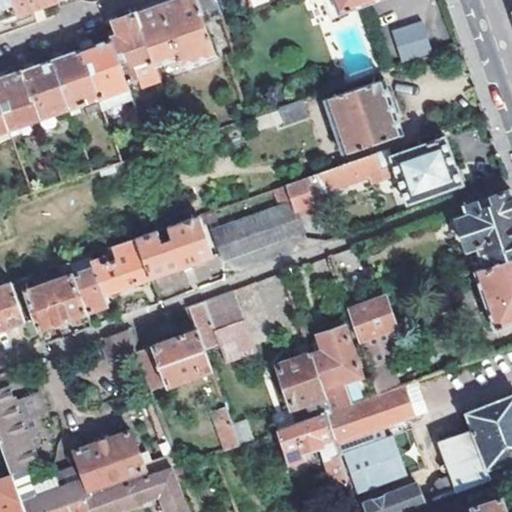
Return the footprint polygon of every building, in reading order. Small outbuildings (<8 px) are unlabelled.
[(0,0),(0,18),(35,6),(53,0),(0,0)] [(221,18),(214,0),(174,0),(137,13),(156,66),(179,58),(183,69),(217,57),(205,23),(221,18)] [(333,0),(339,14),(378,0),(333,0)] [(156,66),(137,13),(114,22),(119,37),(111,40),(126,82),(158,72),(156,66)] [(392,27),(399,60),(431,54),(425,21),(392,27)] [(111,40),(81,50),(98,99),(102,108),(131,97),(126,82),(111,40)] [(81,50),(53,60),(70,109),(98,99),(81,50)] [(53,60),(24,70),(40,119),(70,109),(53,60)] [(24,70),(0,78),(0,104),(9,130),(40,119),(24,70)] [(344,154),(403,134),(383,79),(325,99),(344,154)] [(279,108),(284,123),(308,114),(303,100),(279,108)] [(0,104),(0,133),(9,130),(0,104)] [(407,204),(463,184),(447,138),(394,156),(392,149),(286,185),(297,215),(317,208),(313,195),(368,176),(371,182),(397,173),(407,204)] [(281,207),(214,232),(224,260),(303,231),(297,215),(286,185),(275,189),(281,207)] [(467,251),(475,272),(511,259),(511,196),(510,190),(463,208),(465,215),(456,219),(467,251)] [(157,230),(137,237),(151,277),(213,255),(199,216),(168,227),(172,240),(162,243),(157,230)] [(105,293),(151,277),(137,237),(113,246),(117,260),(110,262),(108,257),(92,263),(94,268),(75,275),(89,312),(109,304),(105,293)] [(468,274),(475,272),(467,251),(461,253),(468,274)] [(496,330),(511,323),(511,259),(475,272),(496,330)] [(70,261),(58,265),(62,276),(34,285),(31,275),(22,278),(39,329),(89,312),(75,275),(70,261)] [(328,308),(346,302),(337,278),(319,285),(328,308)] [(0,327),(24,318),(11,281),(0,285),(0,327)] [(349,310),(369,368),(389,361),(398,357),(389,329),(393,327),(383,298),(349,310)] [(219,345),(204,301),(189,306),(197,329),(204,350),(219,345)] [(344,324),(318,333),(324,350),(312,355),(332,410),(343,406),(339,394),(348,390),(344,380),(361,373),(344,324)] [(129,328),(107,336),(110,342),(104,344),(113,367),(140,357),(137,351),(129,328)] [(197,329),(137,351),(140,357),(152,392),(212,370),(204,350),(197,329)] [(312,355),(279,366),(299,422),(329,411),(332,410),(312,355)] [(369,368),(374,383),(378,394),(398,387),(389,361),(369,368)] [(36,465),(27,441),(20,420),(33,415),(43,411),(36,393),(13,402),(3,373),(0,374),(0,445),(11,476),(23,511),(49,511),(85,500),(171,470),(179,467),(174,456),(144,466),(131,432),(111,439),(109,435),(95,440),(96,445),(73,453),(80,470),(31,488),(24,469),(36,465)] [(378,394),(374,383),(362,387),(366,399),(378,394)] [(329,411),(338,445),(415,416),(404,385),(398,387),(378,394),(366,399),(343,406),(332,410),(329,411)] [(505,462),(511,459),(511,395),(464,413),(470,429),(444,439),(457,473),(437,482),(431,489),(435,499),(509,471),(505,462)] [(210,416),(223,451),(239,446),(226,410),(210,416)] [(357,511),(338,445),(329,411),(299,422),(276,430),(288,464),(307,458),(306,451),(323,446),(343,511),(357,511)] [(39,432),(33,415),(20,420),(27,441),(35,438),(39,432)] [(358,494),(425,469),(410,430),(343,454),(358,494)] [(85,500),(89,511),(114,511),(160,497),(165,511),(186,511),(188,511),(171,470),(85,500)] [(23,511),(11,476),(0,480),(0,511),(23,511)] [(511,511),(511,490),(508,480),(499,484),(507,511),(511,511)] [(417,484),(365,503),(368,511),(401,511),(423,503),(417,484)] [(507,511),(499,484),(469,496),(474,511),(507,511)] [(89,511),(85,500),(49,511),(89,511)]
